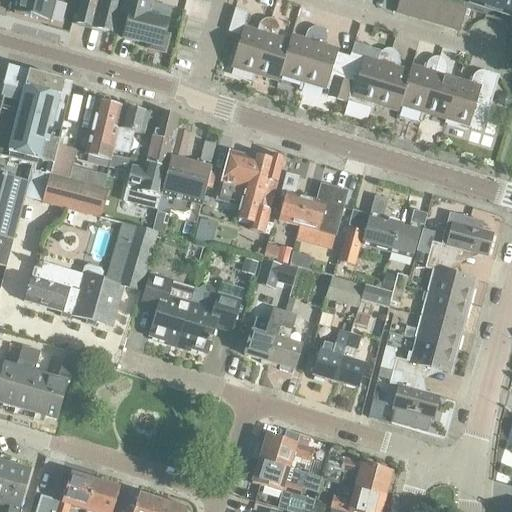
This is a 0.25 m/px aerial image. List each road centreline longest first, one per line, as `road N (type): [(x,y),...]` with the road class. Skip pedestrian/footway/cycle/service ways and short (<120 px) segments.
road 1 (residential): [(511,201),(197,103)]
road 2 (residential): [(221,494),(250,401),(417,450)]
road 3 (residential): [(221,494),(0,429)]
road 4 (residential): [(197,103),(0,45)]
road 5 (residential): [(310,0),(468,47),(486,41)]
road 6 (unclassified): [(473,466),(511,312)]
